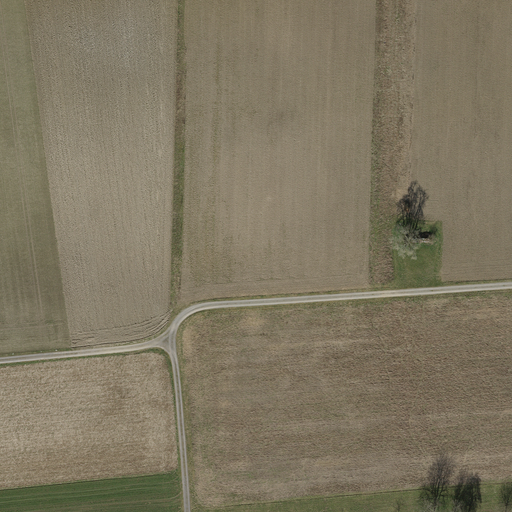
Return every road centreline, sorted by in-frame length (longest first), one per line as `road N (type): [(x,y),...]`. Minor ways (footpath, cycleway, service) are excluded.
road 1 (track): [(0,359),(159,342),(202,303),(511,282)]
road 2 (track): [(170,330),(185,511)]
